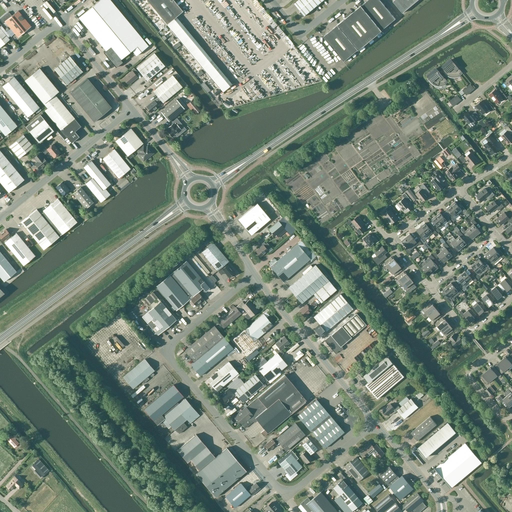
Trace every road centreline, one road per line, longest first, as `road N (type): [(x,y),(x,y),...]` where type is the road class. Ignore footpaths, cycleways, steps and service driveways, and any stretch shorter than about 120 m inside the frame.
road 1 (unclassified): [(374,423),(296,488),(281,490),(163,351),(253,272)]
road 2 (tertiary): [(212,184),(474,12)]
road 3 (tertiary): [(0,340),(186,202)]
road 4 (tertiary): [(374,423),(253,272)]
road 5 (unclassified): [(0,217),(130,108)]
road 6 (residential): [(511,340),(468,370),(499,414),(511,415)]
